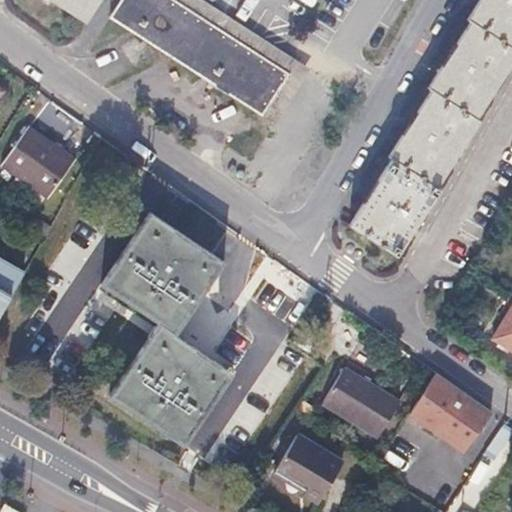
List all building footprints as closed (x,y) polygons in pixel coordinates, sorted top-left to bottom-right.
[(52,0),(85,22),(99,0),(52,0)] [(263,115),(291,73),(178,0),(124,0),(113,17),(263,115)] [(349,226),(397,257),(440,189),(437,187),(480,120),(477,119),(511,64),(511,0),(480,0),(468,19),(471,20),(429,87),(432,89),(387,158),(391,160),(349,226)] [(301,40),(290,57),(347,94),(358,76),(301,40)] [(15,172),(31,184),(24,194),(37,203),(44,193),(46,194),(73,158),(27,125),(1,162),(15,172)] [(7,183),(24,194),(31,184),(15,172),(7,183)] [(223,262),(152,212),(100,283),(154,322),(106,388),(181,444),(233,372),(174,329),(223,262)] [(27,223),(43,236),(49,226),(34,214),(27,223)] [(0,308),(22,271),(0,257),(0,308)] [(511,303),(490,340),(511,353),(511,289),(510,288),(506,295),(511,298),(511,303)] [(304,325),(289,345),(299,353),(314,333),(304,325)] [(344,368),(322,403),(377,438),(398,402),(344,368)] [(432,376),(407,415),(461,453),(489,415),(432,376)] [(511,432),(511,431),(502,424),(485,450),(495,456),(511,432)] [(297,436),(278,466),(308,484),(303,492),(316,501),(341,462),(297,436)] [(273,474),(303,492),(308,484),(278,466),(273,474)]
